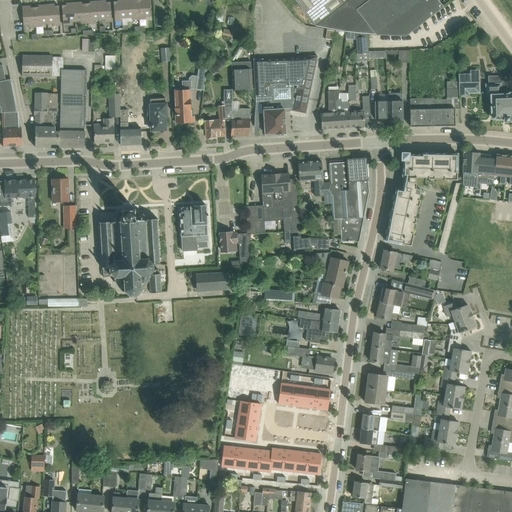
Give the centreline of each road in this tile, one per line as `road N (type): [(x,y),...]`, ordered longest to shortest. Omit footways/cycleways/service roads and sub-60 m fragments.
road 1 (residential): [(26,162),(113,166),(377,141)]
road 2 (unclassified): [(337,439),(379,199),(377,141)]
road 3 (residential): [(467,476),(483,369),(495,354),(511,357)]
road 4 (residential): [(377,141),(511,142)]
road 5 (residential): [(337,439),(262,432),(265,388)]
